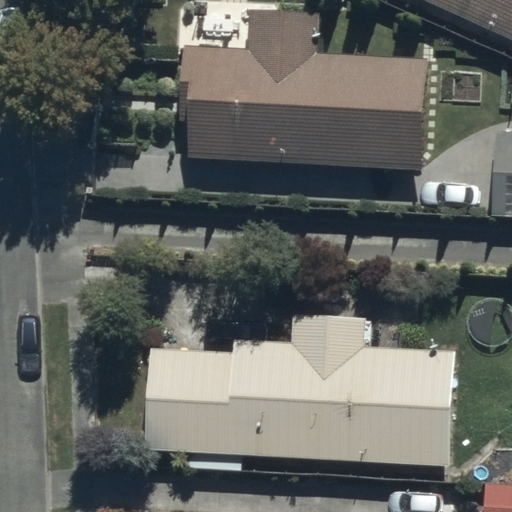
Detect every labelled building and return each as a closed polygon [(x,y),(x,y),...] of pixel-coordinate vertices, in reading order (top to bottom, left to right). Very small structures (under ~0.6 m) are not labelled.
[(511,0),(404,0),(511,49),(511,0)] [(188,59),(184,174),(427,183),(431,69),(321,65),(323,27),(254,25),(252,61),(188,59)] [(511,135),(496,135),(496,229),(511,228),(511,135)] [(244,481),(244,470),(453,479),(459,365),(369,361),(371,331),(297,328),(296,357),(241,355),(241,365),(154,361),(150,462),(191,464),(191,478),(244,481)] [(511,511),(511,497),(489,496),(488,511),(511,511)]
